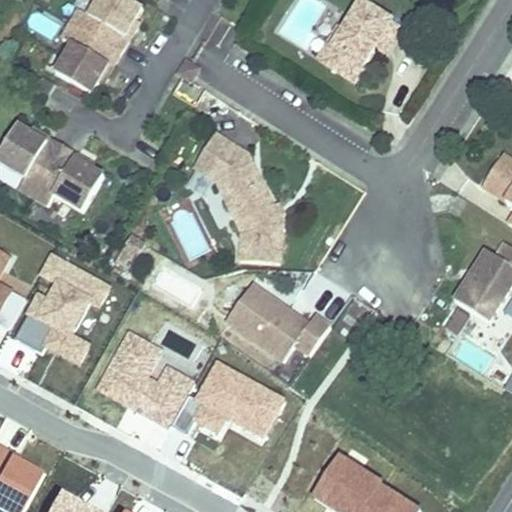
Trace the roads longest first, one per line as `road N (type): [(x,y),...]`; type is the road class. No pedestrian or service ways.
road 1 (residential): [(227,511),(147,465),(48,430),(0,402)]
road 2 (residential): [(390,173),(412,163),(511,3)]
road 3 (residential): [(390,173),(357,164),(219,72)]
